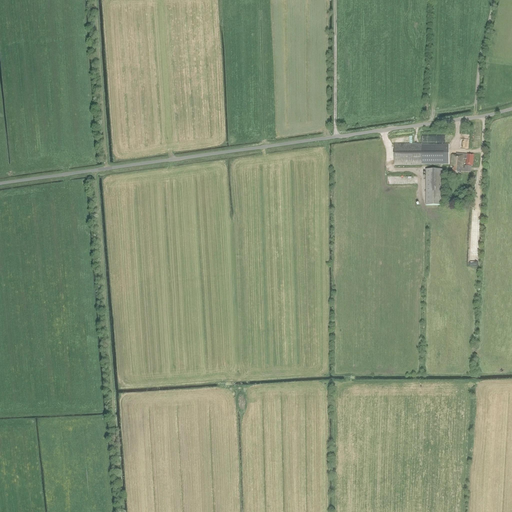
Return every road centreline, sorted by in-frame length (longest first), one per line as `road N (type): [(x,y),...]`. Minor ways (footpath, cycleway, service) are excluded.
road 1 (unclassified): [(0,183),(511,108)]
road 2 (track): [(109,168),(95,0)]
road 3 (track): [(335,137),(335,0)]
